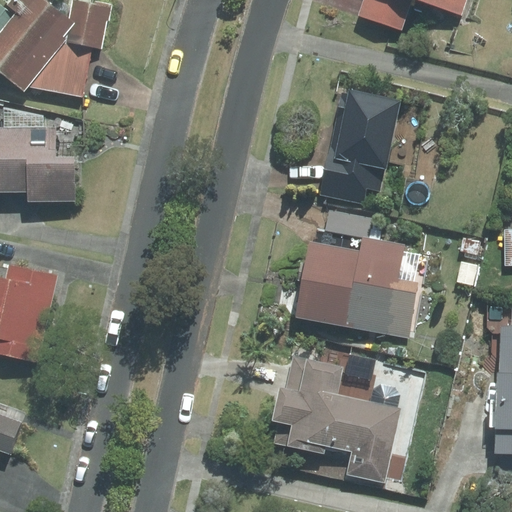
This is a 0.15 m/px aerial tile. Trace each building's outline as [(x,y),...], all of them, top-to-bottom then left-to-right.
[(72,21),(48,0),(18,0),(12,9),(3,2),(0,6),(0,33),(3,36),(0,41),(0,75),(30,97),(35,89),(88,96),(94,51),(105,52),(113,6),(75,1),(72,21)] [(471,0),(365,0),(360,18),(405,33),(415,0),(422,0),(423,0),(422,4),(466,18),(471,0)] [(406,98),(353,89),(351,102),(337,99),(319,197),(376,207),(383,170),(392,171),(406,98)] [(58,156),(58,128),(0,128),(0,194),(33,194),(34,205),(80,205),(80,156),(58,156)] [(409,247),(366,239),(363,254),(311,243),(296,320),(408,343),(420,284),(402,281),(409,247)] [(483,262),(463,257),(457,283),(478,287),(483,262)] [(0,358),(41,367),(59,276),(12,267),(9,281),(0,279),(0,358)] [(511,323),(503,323),(502,402),(492,402),(492,430),(500,430),(500,458),(511,457),(511,323)] [(350,368),(289,357),(274,446),(352,459),(348,480),(385,487),(399,406),(345,397),(350,368)] [(0,447),(13,452),(24,424),(0,414),(0,447)]
